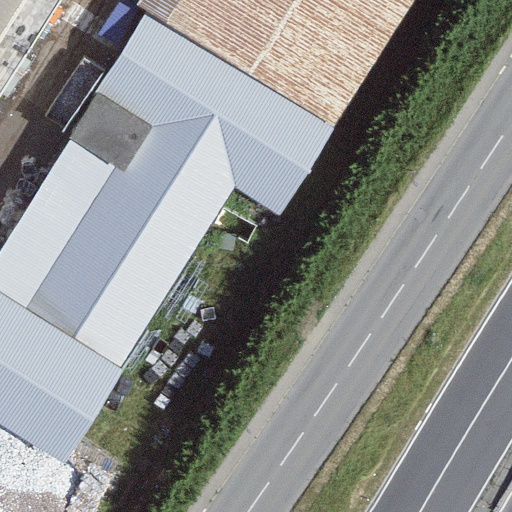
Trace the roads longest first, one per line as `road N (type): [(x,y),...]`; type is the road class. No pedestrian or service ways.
road 1 (primary): [(511,120),(247,511)]
road 2 (primary): [(511,359),(420,511)]
